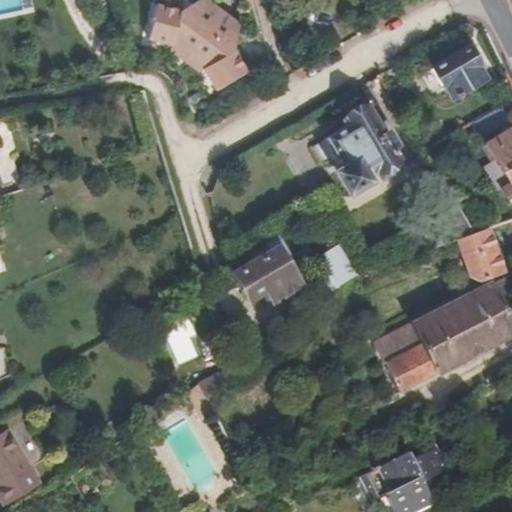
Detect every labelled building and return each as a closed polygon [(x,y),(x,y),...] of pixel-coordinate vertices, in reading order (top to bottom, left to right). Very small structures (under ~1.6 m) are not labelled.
[(171,50),(173,45),(183,47),(202,64),(206,71),(202,74),(216,95),(246,77),(233,56),(239,29),(204,1),(179,14),(154,8),(147,42),(171,50)] [(173,45),(170,58),(195,78),(202,74),(206,71),(202,64),(183,47),(173,45)] [(485,81),(478,69),(481,68),(470,49),(432,71),(443,90),(444,89),(451,101),(485,81)] [(499,107),(473,121),(481,136),(507,121),(499,107)] [(389,132),(382,136),(366,109),(346,121),(349,128),(329,140),(345,170),(338,174),(349,193),(367,183),(365,179),(375,173),(379,181),(397,170),(394,165),(397,163),(390,150),(397,146),(389,132)] [(499,172),(511,165),(511,140),(511,141),(507,132),(484,145),(499,172)] [(511,165),(499,172),(511,194),(511,165)] [(454,243),(471,237),(451,201),(442,186),(427,195),(442,227),(410,238),(419,255),(454,243)] [(471,237),(454,243),(470,278),(478,281),(503,272),(485,231),(471,237)] [(282,237),(250,257),(255,265),(240,274),(256,301),(273,291),(280,301),(291,295),(296,296),(303,293),(304,284),(290,260),(294,257),(282,237)] [(328,281),(348,269),(336,249),(316,261),(328,281)] [(400,395),(511,334),(511,300),(501,280),(375,347),(400,395)] [(216,383),(220,394),(239,378),(235,367),(216,383)] [(220,394),(216,383),(212,374),(199,383),(202,388),(209,403),(220,394)] [(0,496),(9,509),(42,487),(6,430),(0,433),(0,496)] [(375,503),(387,496),(393,493),(404,511),(421,511),(437,504),(426,484),(423,478),(432,473),(435,479),(451,470),(439,448),(416,461),(402,468),(398,460),(363,479),(364,481),(375,503)] [(411,452),(398,460),(402,468),(416,461),(411,452)] [(426,484),(435,479),(432,473),(423,478),(426,484)] [(395,511),(404,511),(393,493),(387,496),(395,511)]
